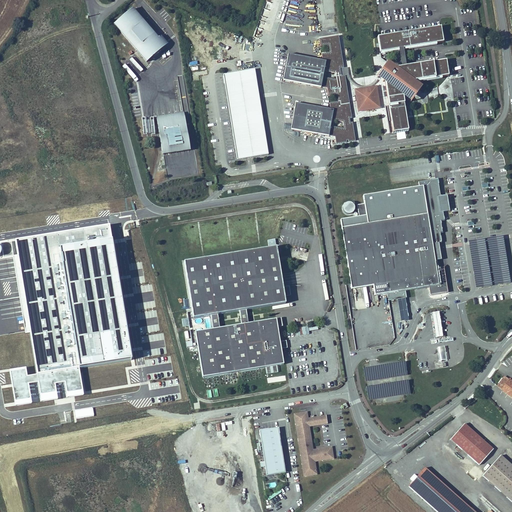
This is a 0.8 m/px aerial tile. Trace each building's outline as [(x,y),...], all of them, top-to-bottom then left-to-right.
[(133,8),(115,24),(148,61),(169,44),(162,36),(159,38),(133,8)] [(442,26),(380,35),(382,52),(445,41),(442,26)] [(340,37),(321,40),(322,47),(330,46),(332,54),(324,55),(325,62),(290,55),(285,81),(328,89),(329,96),(338,95),(339,103),(332,104),(332,110),(297,104),(292,131),(331,138),(331,137),(337,138),(338,145),(348,143),(348,141),(350,141),(350,143),(357,142),(354,124),(351,124),(351,120),(353,119),(346,76),(343,77),(342,70),(345,69),(340,37)] [(447,60),(400,67),(391,61),(380,76),(388,82),(395,134),(398,133),(399,139),(406,138),(405,132),(410,131),(405,95),(413,101),(424,85),(419,81),(450,76),(447,60)] [(237,158),(268,153),(254,68),(223,73),(237,158)] [(192,81),(199,80),(198,71),(191,72),(192,81)] [(364,87),(355,89),(359,110),(380,106),(377,85),(368,87),(368,89),(364,90),(364,87)] [(184,112),(159,116),(165,153),(191,149),(184,112)] [(366,217),(341,221),(352,283),(373,279),(374,284),(376,294),(430,284),(432,293),(449,290),(445,264),(437,266),(436,260),(436,258),(443,257),(438,230),(431,231),(428,211),(423,187),(363,197),(366,217)] [(350,200),(341,206),(346,214),(355,209),(350,200)] [(430,210),(428,210),(428,211),(431,231),(438,230),(443,257),(436,258),(436,260),(444,258),(439,228),(433,229),(430,210)] [(477,287),(511,282),(504,235),(470,240),(477,287)] [(285,304),(275,246),(184,261),(193,319),(211,316),(247,310),(285,304)] [(373,279),(352,283),(352,288),(374,284),(373,279)] [(247,310),(211,316),(212,324),(213,330),(196,333),(204,379),(285,364),(282,347),(281,343),(277,319),(249,323),(247,310)] [(432,314),(436,339),(444,337),(440,312),(432,314)] [(437,349),(439,361),(447,360),(444,348),(437,349)] [(511,401),(511,384),(509,381),(500,392),(511,401)] [(307,412),(294,414),(303,475),(316,473),(314,461),(312,450),(309,427),(308,419),(307,412)] [(317,417),(308,419),(309,427),(327,424),(326,416),(317,417)] [(280,427),(262,430),(269,475),(287,472),(280,427)] [(494,454),(466,428),(451,443),(480,470),(494,454)] [(331,447),(312,450),(314,461),(333,458),(331,447)] [(511,470),(501,460),(483,480),(511,506),(511,470)] [(476,511),(424,467),(416,476),(414,474),(410,479),(412,481),(407,486),(426,502),(421,509),(424,511),(476,511)]
